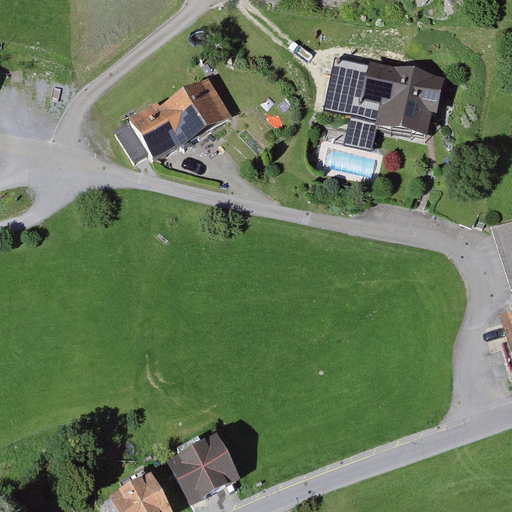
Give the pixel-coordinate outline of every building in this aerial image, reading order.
[(343,118),(420,135),(426,110),(433,112),(440,80),(355,62),(343,118)] [(151,103),(109,128),(129,160),(144,151),(150,161),(226,115),(204,79),(155,109),(151,103)] [(511,218),(486,227),(505,287),(511,284),(511,218)] [(511,292),(500,296),(504,309),(511,306),(511,292)] [(511,315),(492,322),(511,383),(511,382),(511,315)] [(191,442),(168,454),(174,464),(160,472),(182,511),(228,487),(217,465),(223,462),(212,441),(195,450),(191,442)] [(158,511),(142,486),(101,511),(158,511)]
